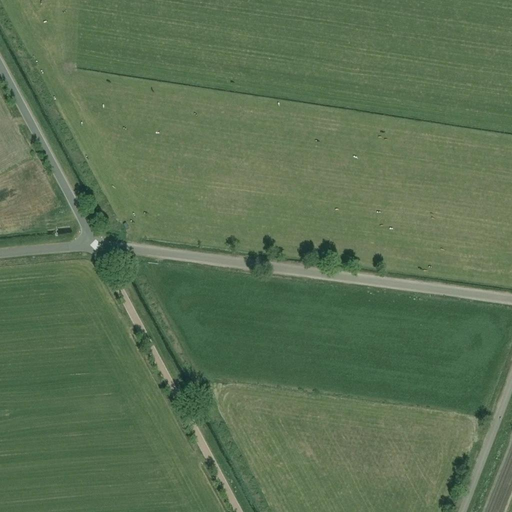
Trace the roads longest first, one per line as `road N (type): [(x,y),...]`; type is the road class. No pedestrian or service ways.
road 1 (tertiary): [(511,300),(96,246)]
road 2 (unclassified): [(237,511),(96,246)]
road 3 (unclassified): [(96,246),(0,65)]
road 4 (unclassified): [(461,511),(511,379)]
